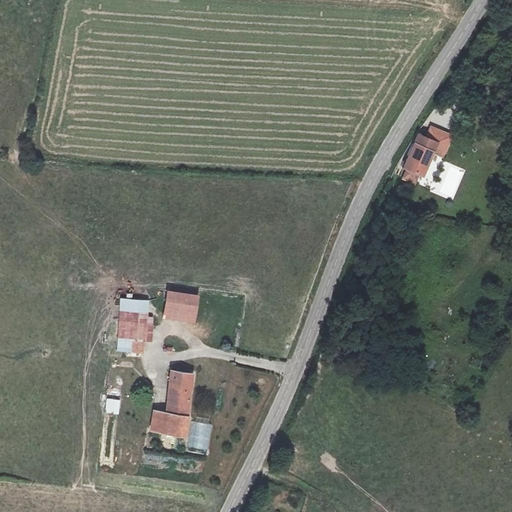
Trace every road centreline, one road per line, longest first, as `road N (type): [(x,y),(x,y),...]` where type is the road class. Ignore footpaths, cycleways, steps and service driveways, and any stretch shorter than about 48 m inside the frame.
road 1 (tertiary): [(480,0),(368,180),(294,373),(228,511)]
road 2 (unknown): [(157,358),(203,351),(294,373)]
